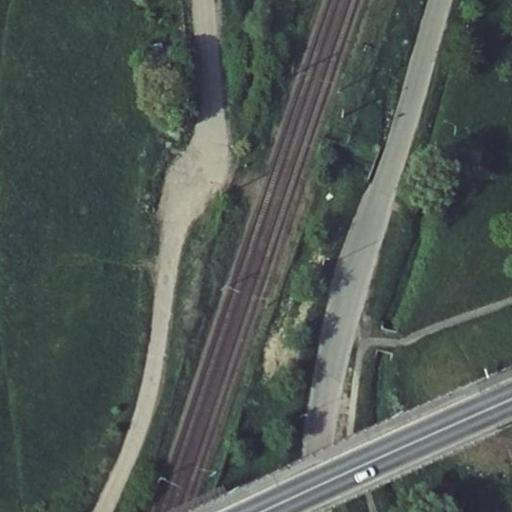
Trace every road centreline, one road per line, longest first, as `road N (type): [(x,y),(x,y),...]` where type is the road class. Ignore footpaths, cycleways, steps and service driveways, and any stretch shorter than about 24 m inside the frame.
road 1 (residential): [(439,0),(339,344),(319,511)]
road 2 (residential): [(204,0),(210,109),(129,455)]
road 3 (primary): [(511,402),(274,511)]
